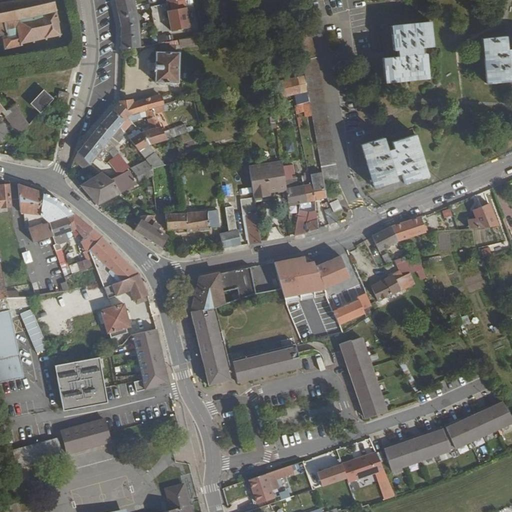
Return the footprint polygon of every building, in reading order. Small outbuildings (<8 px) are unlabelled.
[(0,0),(0,35),(2,35),(5,48),(20,45),(20,47),(23,46),(22,42),(31,40),(32,43),(34,42),(33,40),(44,38),(44,40),(47,40),(47,37),(57,35),(58,37),(60,37),(60,35),(62,34),(61,32),(59,32),(57,23),(60,22),(59,21),(56,21),(55,12),(57,11),(57,9),(54,9),(52,0),(0,0)] [(115,0),(119,15),(121,31),(121,50),(140,48),(139,21),(132,0),(115,0)] [(186,1),(172,3),(173,11),(169,12),(173,32),(192,28),(186,1)] [(395,50),(396,56),(380,57),(383,81),(427,76),(424,53),(421,53),(420,47),(431,46),(429,22),(389,26),(392,50),(395,50)] [(302,72),(308,103),(322,171),(324,190),(332,207),(334,212),(343,208),(339,200),(344,197),(337,182),(339,181),(316,54),(309,27),(293,30),(300,57),(302,72)] [(481,37),(486,83),(508,81),(508,75),(511,75),(511,42),(511,43),(511,49),(505,50),(504,35),(481,37)] [(202,36),(181,40),(182,47),(203,43),(202,36)] [(156,52),(156,63),(154,64),(154,71),(156,71),(155,82),(178,83),(179,53),(156,52)] [(297,80),(301,95),(303,104),(308,103),(302,72),(296,73),(297,80)] [(290,81),(293,97),(301,95),(297,80),(290,81)] [(43,90),(29,104),(39,113),(53,99),(43,90)] [(59,91),(57,99),(65,106),(68,93),(59,91)] [(120,103),(130,115),(138,113),(144,111),(152,108),(163,105),(160,96),(133,104),(131,101),(120,103)] [(113,110),(126,121),(128,119),(130,122),(140,118),(138,113),(130,115),(120,103),(113,110)] [(0,104),(0,121),(19,135),(28,125),(13,104),(5,111),(0,104)] [(141,133),(148,146),(167,140),(152,108),(144,111),(152,129),(142,133),(141,133)] [(113,110),(90,137),(102,148),(109,140),(121,126),(126,121),(113,110)] [(126,121),(121,126),(125,132),(132,124),(130,122),(128,119),(126,121)] [(168,138),(186,132),(183,124),(165,130),(168,138)] [(130,138),(139,151),(148,146),(141,133),(130,138)] [(394,147),(388,150),(384,136),(362,144),(376,187),(399,180),(397,174),(402,172),(406,182),(429,175),(415,133),(392,141),(394,147)] [(106,151),(102,148),(90,137),(82,146),(94,156),(100,159),(106,151)] [(82,146),(77,153),(88,163),(94,156),(82,146)] [(114,147),(106,154),(110,159),(111,159),(119,153),(114,147)] [(76,154),(71,168),(74,169),(78,164),(84,169),(86,166),(88,163),(77,153),(76,154)] [(111,159),(121,172),(128,167),(119,153),(111,159)] [(145,160),(151,169),(151,170),(152,170),(163,167),(154,154),(145,160)] [(250,168),(254,198),(270,194),(269,191),(286,188),(286,187),(285,179),(283,166),(282,162),(250,168)] [(86,166),(97,175),(100,173),(88,163),(86,166)] [(152,174),(152,170),(151,170),(151,169),(136,177),(139,181),(152,174)] [(111,179),(119,193),(135,184),(126,170),(111,179)] [(314,181),(315,199),(325,197),(324,190),(322,171),(312,173),(314,181)] [(97,175),(81,185),(87,192),(90,189),(92,190),(109,180),(100,173),(97,175)] [(305,184),(308,201),(315,199),(314,181),(312,182),(311,177),(304,179),(304,180),(305,184)] [(109,180),(92,190),(90,189),(87,192),(97,204),(119,193),(111,179),(109,180)] [(0,207),(11,206),(9,184),(0,185),(0,207)] [(286,188),(288,201),(298,198),(300,203),(308,201),(305,184),(292,186),(286,187),(286,188)] [(19,185),(21,213),(42,214),(52,211),(53,211),(58,214),(60,213),(65,217),(75,213),(58,199),(36,191),(19,185)] [(254,198),(255,203),(271,200),(270,194),(254,198)] [(472,210),(477,219),(468,220),(468,229),(497,227),(498,227),(489,203),(472,210)] [(327,209),(330,224),(338,221),(334,212),(332,207),(327,209)] [(164,212),(166,227),(185,226),(186,230),(210,227),(209,226),(219,226),(217,209),(193,211),(164,212)] [(306,222),(307,231),(318,228),(316,210),(311,210),(311,221),(306,222)] [(42,214),(45,224),(49,222),(55,220),(52,211),(42,214)] [(245,214),(250,244),(260,242),(256,212),(245,214)] [(49,222),(57,246),(59,245),(62,244),(59,235),(76,230),(83,236),(81,238),(83,240),(86,249),(90,252),(91,251),(102,236),(75,213),(65,217),(55,220),(49,222)] [(139,215),(136,220),(139,222),(134,230),(161,246),(168,236),(158,229),(160,225),(154,221),(151,225),(149,224),(155,215),(145,213),(139,215)] [(298,216),(294,234),(303,233),(303,216),(298,216)] [(418,219),(391,227),(398,241),(426,231),(422,218),(418,219)] [(30,229),(35,243),(47,239),(50,248),(54,247),(57,246),(49,222),(45,224),(30,229)] [(372,235),(378,250),(398,242),(398,241),(391,227),(374,235),(373,234),(372,235)] [(229,231),(231,248),(240,246),(238,230),(229,231)] [(220,233),(222,249),(231,248),(229,231),(220,233)] [(109,269),(114,273),(110,277),(116,283),(138,273),(102,236),(91,251),(101,261),(96,267),(96,269),(99,279),(109,269)] [(491,254),(507,250),(505,241),(489,245),(491,254)] [(54,247),(65,280),(72,277),(69,266),(72,265),(71,262),(68,263),(66,258),(64,259),(59,245),(57,246),(54,247)] [(380,256),(384,264),(395,262),(401,259),(399,256),(395,257),(395,258),(388,260),(385,254),(380,256)] [(340,255),(314,267),(320,287),(320,288),(349,276),(340,255)] [(0,383),(25,378),(10,310),(30,306),(26,296),(8,298),(0,256),(0,383)] [(302,257),(272,260),(282,301),(324,296),(320,288),(320,287),(314,267),(312,261),(302,257)] [(395,262),(400,273),(402,278),(409,275),(412,273),(406,261),(402,263),(401,259),(395,262)] [(79,266),(81,274),(91,270),(88,263),(79,266)] [(198,277),(198,279),(191,311),(208,308),(212,307),(215,306),(255,294),(249,268),(198,277)] [(116,283),(103,289),(107,299),(115,296),(129,290),(133,299),(135,298),(136,302),(145,299),(144,295),(147,294),(138,273),(116,283)] [(382,282),(370,287),(377,301),(414,285),(409,275),(402,278),(400,273),(387,279),(386,277),(381,279),(382,282)] [(336,309),(332,311),(339,325),(366,313),(364,310),(367,309),(371,307),(365,293),(358,296),(359,299),(336,309)] [(101,311),(107,333),(109,332),(110,337),(127,332),(126,327),(129,326),(129,325),(123,304),(119,305),(101,311)] [(215,306),(212,307),(229,377),(233,376),(233,375),(230,362),(297,345),(296,341),(229,359),(215,306)] [(229,377),(212,307),(208,308),(191,311),(194,324),(198,323),(200,334),(197,335),(203,358),(206,358),(209,369),(205,370),(209,383),(222,380),(221,379),(229,377)] [(47,349),(31,310),(21,314),(37,354),(47,349)] [(129,325),(141,378),(133,380),(135,390),(169,383),(163,363),(165,362),(154,318),(129,325)] [(468,326),(472,343),(484,340),(480,323),(468,326)] [(366,417),(386,409),(356,336),(336,344),(339,350),(340,354),(343,359),(340,360),(343,367),(345,366),(348,374),(346,375),(349,382),(351,380),(354,388),(352,389),(354,396),(357,395),(360,402),(357,404),(360,410),(363,409),(366,417)] [(230,362),(233,375),(236,374),(238,381),(302,364),(297,345),(230,362)] [(106,399),(98,355),(56,365),(58,376),(55,377),(61,408),(69,407),(69,408),(99,402),(98,401),(106,399)] [(391,443),(384,445),(392,469),(451,448),(511,419),(511,416),(501,398),(495,401),(496,403),(488,407),(487,404),(480,407),(482,410),(474,414),(473,411),(466,414),(468,417),(460,420),(459,418),(452,421),(454,423),(446,427),(445,424),(443,425),(444,428),(436,430),(435,428),(428,430),(429,433),(421,436),(420,433),(413,435),(414,438),(407,441),(406,438),(399,440),(400,443),(392,446),(391,443)] [(61,435),(66,453),(109,441),(104,424),(103,419),(60,431),(61,435)] [(11,450),(16,467),(61,454),(57,437),(11,450)] [(111,444),(67,453),(71,468),(114,458),(111,444)] [(384,468),(377,451),(343,462),(343,463),(348,476),(349,480),(384,468)] [(318,471),(323,485),(348,476),(343,463),(318,471)] [(287,474),(285,467),(249,479),(258,503),(274,497),(273,494),(268,478),(275,475),(276,478),(287,474)] [(389,479),(380,480),(383,499),(393,497),(389,479)] [(172,509),(161,511),(190,511),(183,483),(166,488),(172,509)] [(280,492),(282,499),(294,495),(292,487),(280,492)] [(274,497),(276,501),(282,499),(280,492),(273,494),(274,497)]
